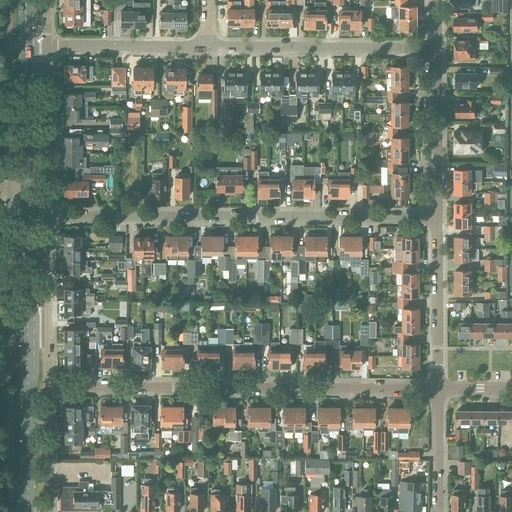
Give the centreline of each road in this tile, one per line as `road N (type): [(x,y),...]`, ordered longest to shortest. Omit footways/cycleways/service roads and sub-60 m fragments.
road 1 (secondary): [(27,511),(25,46)]
road 2 (residential): [(47,387),(437,388)]
road 3 (residential): [(47,216),(436,217)]
road 4 (residential): [(435,52),(206,47)]
road 5 (residential): [(437,388),(436,217)]
road 6 (residential): [(47,387),(47,216)]
road 7 (residential): [(47,216),(46,46)]
road 8 (residential): [(436,217),(435,52)]
road 9 (residential): [(206,47),(46,46)]
road 10 (residential): [(48,511),(47,387)]
road 11 (residential): [(437,511),(437,388)]
